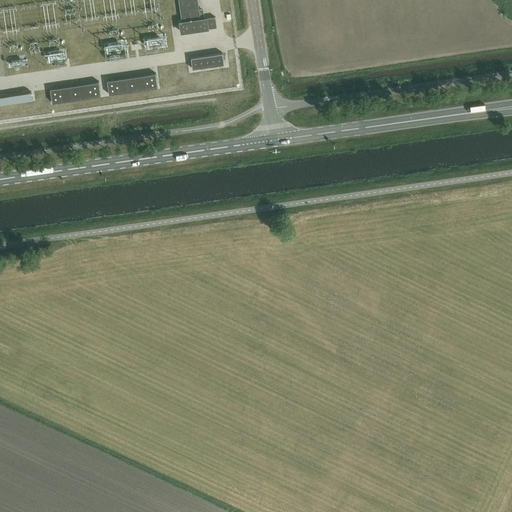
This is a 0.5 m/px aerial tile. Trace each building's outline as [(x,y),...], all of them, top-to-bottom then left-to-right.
[(198,10),(196,0),(179,0),(182,21),(180,21),(182,32),(217,27),(216,17),(203,19),(202,9),(198,10)] [(164,39),(148,40),(149,49),(165,47),(164,39)] [(50,43),(51,49),(63,47),(62,40),(50,43)] [(225,65),(223,54),(192,58),(194,69),(225,65)] [(158,87),(156,73),(107,80),(109,94),(158,87)] [(52,102),(101,95),(99,81),(50,89),(52,102)] [(31,92),(0,96),(0,104),(32,99),(31,92)]
